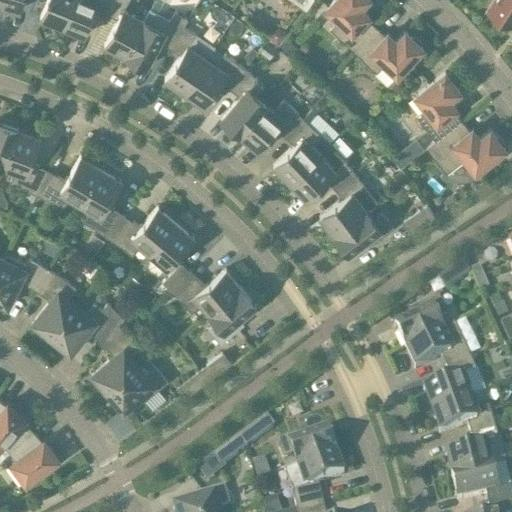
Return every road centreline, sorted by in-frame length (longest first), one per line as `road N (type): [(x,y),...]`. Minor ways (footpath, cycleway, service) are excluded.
road 1 (residential): [(377,376),(301,251),(225,171),(116,93),(0,44)]
road 2 (residential): [(0,82),(106,129),(198,192),(296,299),(349,391)]
road 3 (residential): [(131,511),(72,413),(0,349)]
road 4 (residential): [(421,511),(377,376)]
road 5 (residential): [(511,98),(424,0)]
road 6 (residential): [(349,391),(389,511)]
